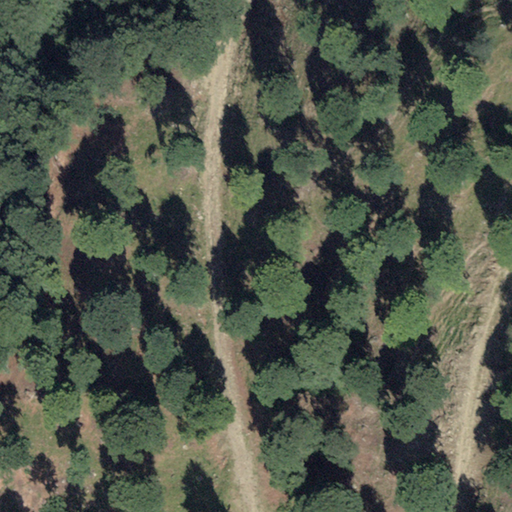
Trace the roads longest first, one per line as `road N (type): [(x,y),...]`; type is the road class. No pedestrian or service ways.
road 1 (track): [(242,0),(213,112),(212,201),(221,301),(261,511)]
road 2 (track): [(457,511),(480,351),(511,255)]
